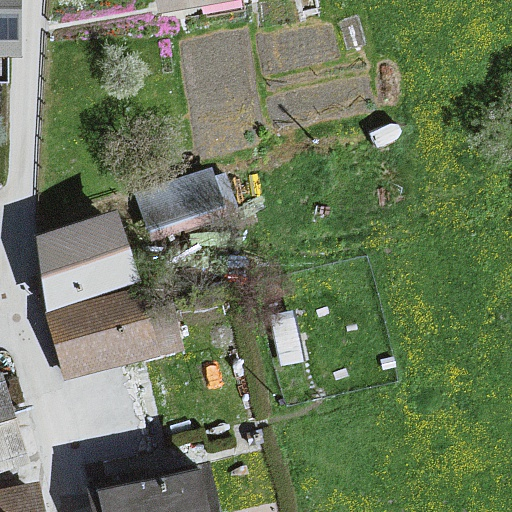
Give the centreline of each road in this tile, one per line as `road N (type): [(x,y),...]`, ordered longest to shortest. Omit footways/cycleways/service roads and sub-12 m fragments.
road 1 (residential): [(0,258),(26,0)]
road 2 (residential): [(74,511),(48,409),(0,332)]
